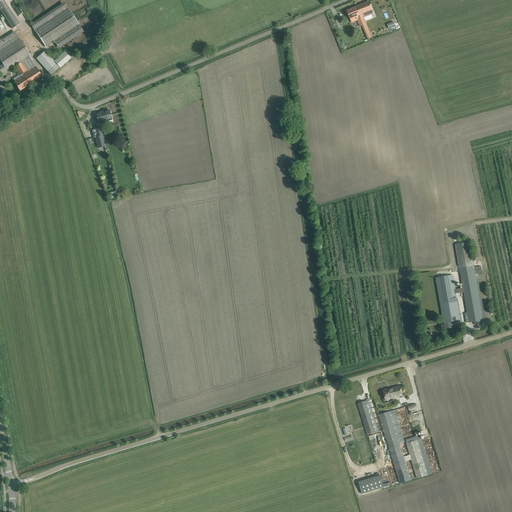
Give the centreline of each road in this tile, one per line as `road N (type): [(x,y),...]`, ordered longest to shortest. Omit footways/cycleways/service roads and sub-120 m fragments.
road 1 (unclassified): [(11,484),(511,332)]
road 2 (unclassified): [(0,115),(51,82),(73,102),(93,105),(347,0)]
